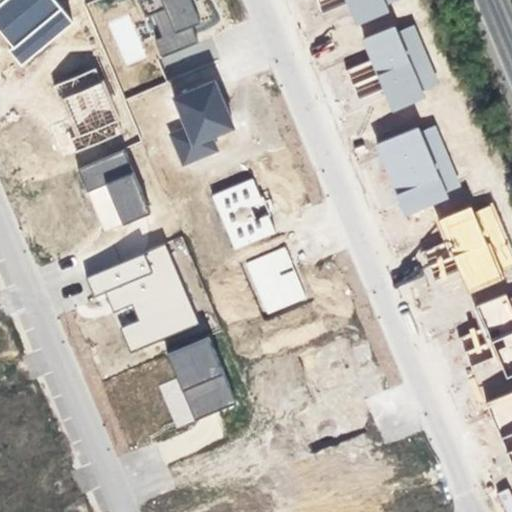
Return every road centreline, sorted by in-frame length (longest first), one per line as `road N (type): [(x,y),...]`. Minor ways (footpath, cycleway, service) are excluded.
road 1 (residential): [(473,511),(261,0)]
road 2 (residential): [(122,511),(0,198)]
